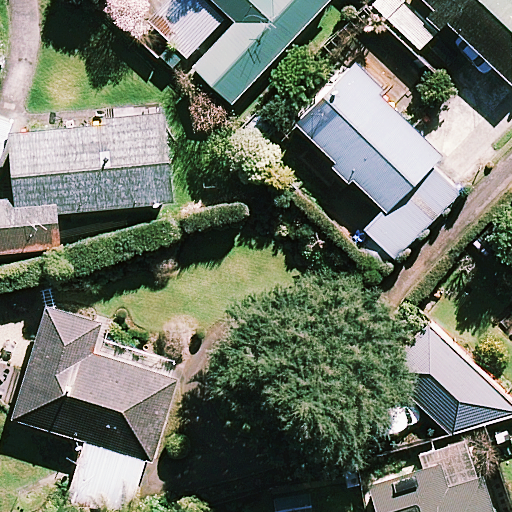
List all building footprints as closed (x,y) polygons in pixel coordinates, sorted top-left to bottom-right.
[(220,15),(202,0),(158,0),(134,28),(176,65),(220,15)] [(210,0),(228,17),(186,62),(226,100),(318,0),(210,0)] [(403,0),(367,0),(417,51),(435,33),(403,0)] [(511,75),(511,0),(424,0),(506,81),(511,75)] [(464,182),(345,59),(288,115),(379,209),(361,226),(388,255),(464,182)] [(284,119),(259,96),(232,125),(258,148),(284,119)] [(10,117),(0,113),(0,148),(1,144),(4,172),(7,209),(0,209),(0,248),(53,244),(50,209),(165,199),(158,111),(8,124),(10,117)] [(95,319),(39,303),(7,415),(82,436),(66,495),(124,511),(140,455),(147,457),(171,372),(86,349),(95,319)] [(389,379),(442,429),(511,410),(511,401),(435,330),(389,379)] [(487,511),(460,435),(404,456),(413,482),(367,499),(371,511),(487,511)]
